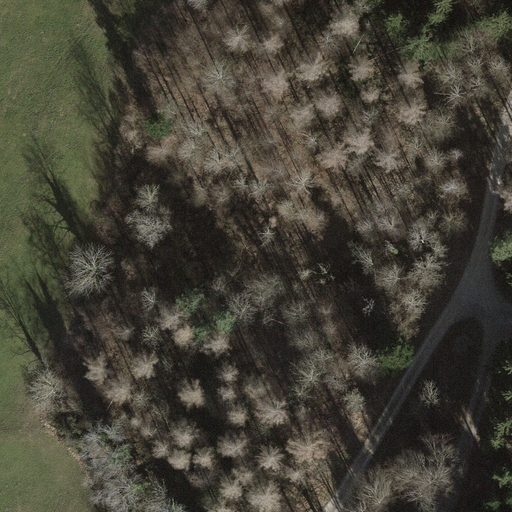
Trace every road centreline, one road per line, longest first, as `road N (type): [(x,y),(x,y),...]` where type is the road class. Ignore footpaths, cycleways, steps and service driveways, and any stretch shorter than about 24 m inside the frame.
road 1 (track): [(467,296),(331,511)]
road 2 (track): [(438,511),(495,327)]
road 3 (track): [(511,117),(487,243),(467,296)]
